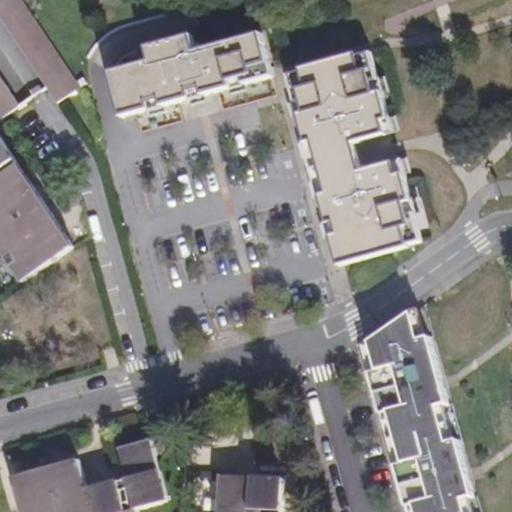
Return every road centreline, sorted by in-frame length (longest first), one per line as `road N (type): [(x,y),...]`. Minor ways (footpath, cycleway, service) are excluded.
road 1 (residential): [(148,392),(86,148)]
road 2 (residential): [(308,347),(477,234),(511,224)]
road 3 (residential): [(308,347),(322,372),(358,511)]
road 4 (residential): [(148,392),(308,347)]
road 5 (residential): [(0,430),(148,392)]
